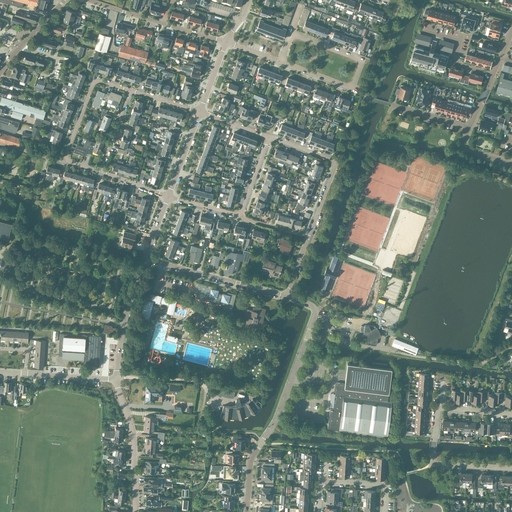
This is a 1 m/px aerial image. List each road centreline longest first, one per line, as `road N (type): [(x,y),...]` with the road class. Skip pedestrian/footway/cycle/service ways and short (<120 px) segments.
road 1 (residential): [(248,511),(249,464),(277,419),(315,312),(286,296)]
road 2 (residential): [(286,296),(335,162),(268,136)]
road 3 (residential): [(281,62),(350,88),(361,64),(290,34)]
road 4 (residential): [(129,90),(95,81),(84,105),(64,161),(99,170)]
road 5 (residential): [(286,296),(145,258)]
road 6 (residential): [(225,41),(85,0)]
road 7 (residential): [(135,511),(133,432),(116,378)]
road 8 (residential): [(511,468),(435,464),(441,408)]
road 9 (residential): [(116,378),(145,258)]
